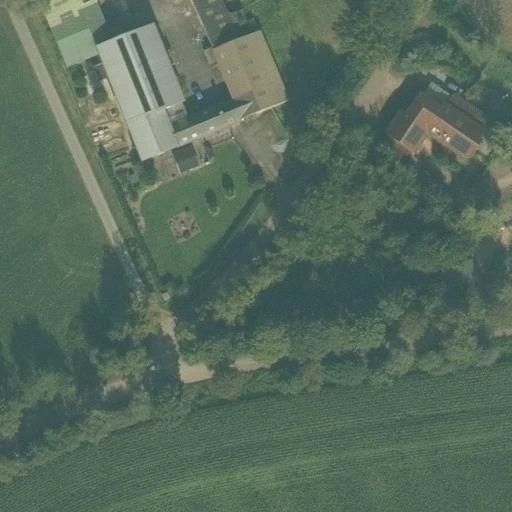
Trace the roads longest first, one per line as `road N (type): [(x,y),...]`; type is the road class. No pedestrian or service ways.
road 1 (track): [(8,0),(157,330),(260,244),(423,0)]
road 2 (unclassified): [(169,379),(511,330)]
road 3 (unclassified): [(0,444),(83,405),(169,379)]
